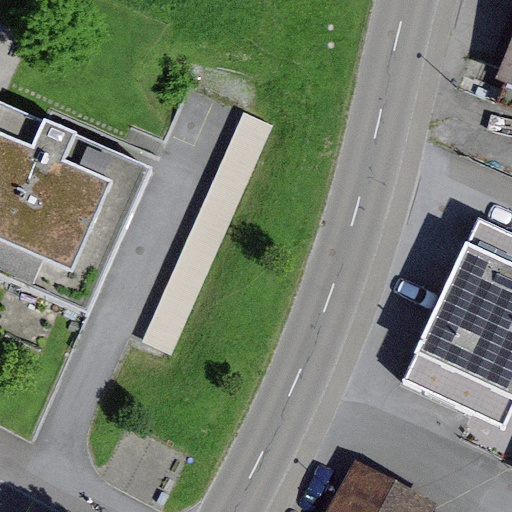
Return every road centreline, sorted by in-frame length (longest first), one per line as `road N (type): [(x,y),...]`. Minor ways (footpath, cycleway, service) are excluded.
road 1 (tertiary): [(232,511),(343,271),(408,0)]
road 2 (unknown): [(319,429),(498,511)]
